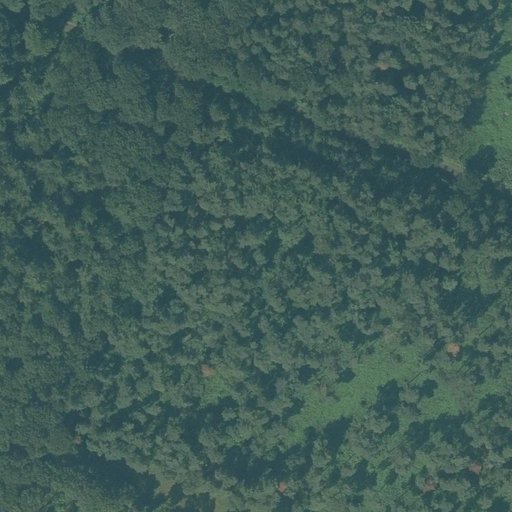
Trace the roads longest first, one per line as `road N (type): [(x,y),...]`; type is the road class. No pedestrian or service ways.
road 1 (track): [(511,183),(195,64)]
road 2 (track): [(195,64),(23,0)]
